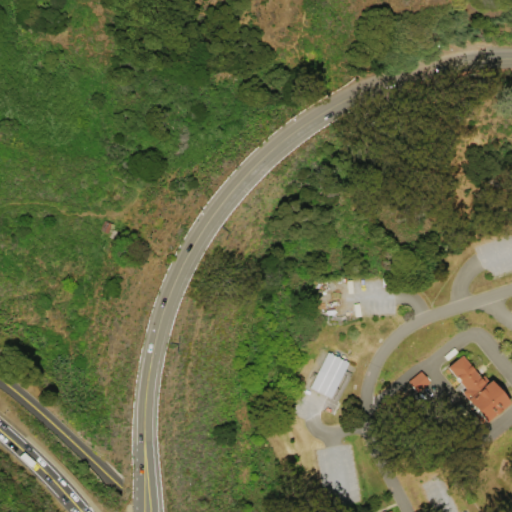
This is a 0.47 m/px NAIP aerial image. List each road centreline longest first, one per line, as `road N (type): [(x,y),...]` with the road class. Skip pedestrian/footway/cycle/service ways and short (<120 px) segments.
road 1 (secondary): [(511,58),(416,71),(347,99),(266,155),(220,204),(175,273),(149,351),(141,424),(145,511)]
road 2 (residential): [(406,511),(368,425),(380,370),(408,327),(511,288)]
road 3 (residential): [(0,377),(120,485)]
